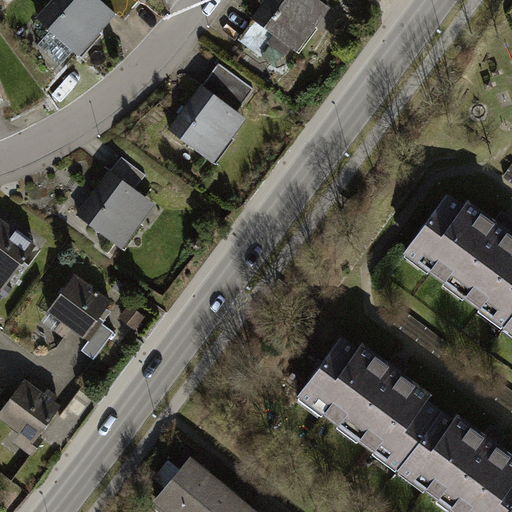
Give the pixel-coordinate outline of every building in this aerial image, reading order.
[(103,0),(50,0),(36,16),(77,54),(117,11),(103,0)] [(264,0),(252,17),(254,18),(292,46),(299,50),(332,5),(324,0),(264,0)] [(292,46),(254,18),(240,38),(275,63),(284,52),(286,53),(292,46)] [(220,63),(203,84),(238,109),(253,89),(220,63)] [(184,107),(169,127),(213,160),(247,116),(238,109),(203,84),(201,82),(184,107)] [(122,156),(112,169),(136,187),(146,173),(122,156)] [(93,190),(76,214),(122,247),(156,201),(136,187),(112,169),(109,167),(93,190)] [(511,219),(452,173),(400,239),(511,326),(511,219)] [(0,290),(1,291),(37,242),(27,235),(0,215),(0,290)] [(75,273),(47,309),(78,333),(84,337),(112,300),(75,273)] [(129,303),(119,316),(134,328),(145,315),(129,303)] [(511,511),(511,436),(348,314),(297,381),(474,511),(511,511)] [(102,323),(83,348),(94,357),(113,331),(102,323)] [(25,376),(0,408),(0,415),(33,442),(62,405),(50,396),(25,376)] [(256,511),(190,454),(151,499),(166,511),(256,511)]
